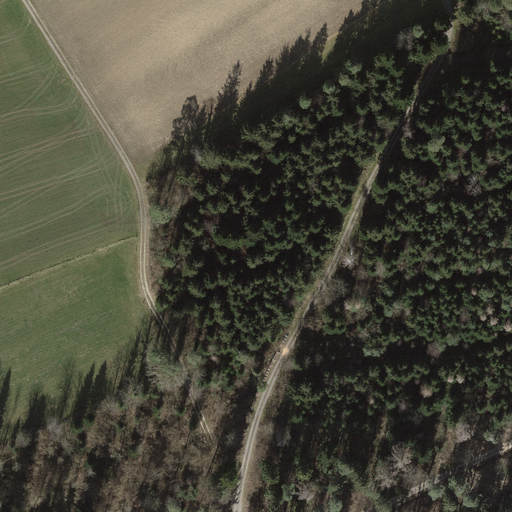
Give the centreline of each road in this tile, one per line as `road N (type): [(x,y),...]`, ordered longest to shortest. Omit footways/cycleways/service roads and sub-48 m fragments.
road 1 (track): [(447,0),(446,47),(280,359),(256,421),(240,511)]
road 2 (track): [(24,0),(142,192),(150,306),(239,492)]
road 3 (track): [(370,511),(511,445)]
